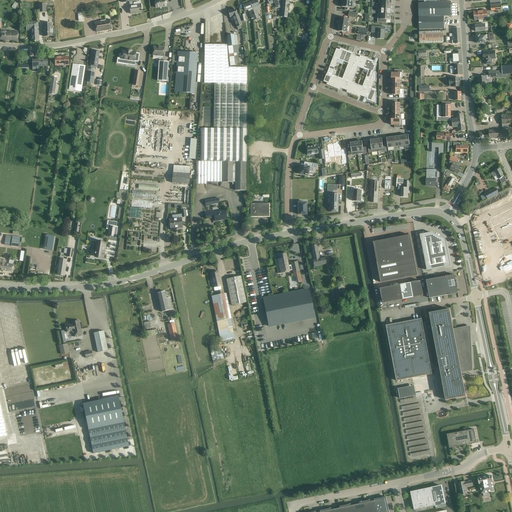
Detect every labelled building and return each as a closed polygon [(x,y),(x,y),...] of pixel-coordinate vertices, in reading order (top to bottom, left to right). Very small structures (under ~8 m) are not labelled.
[(257,0),(250,3),(254,14),(252,15),(253,18),(253,19),(254,20),(259,18),(258,16),(256,11),(260,9),(259,5),(258,5),(257,0)] [(267,0),(268,1),(269,4),(274,3),(275,6),(276,9),(280,8),(279,5),(278,1),(280,1),(279,0),(267,0)] [(282,0),(280,17),(287,18),(288,9),(289,9),(289,4),(288,4),(288,0),(282,0)] [(342,0),(342,7),(345,7),(345,10),(355,11),(355,7),(353,7),(353,1),(342,0)] [(436,0),(417,0),(418,1),(424,1),(424,2),(428,2),(428,3),(418,3),(419,30),(444,29),(444,16),(451,16),(451,1),(437,2),(436,0)] [(130,6),(130,9),(131,14),(141,13),(140,5),(140,3),(139,2),(134,3),(133,3),(134,6),(130,6)] [(250,3),(243,5),(244,10),(245,11),(247,10),(251,20),(253,19),(253,18),(252,15),(254,14),(250,3)] [(233,21),(234,21),(236,27),(237,27),(238,30),(241,29),(240,26),(242,25),(238,15),(237,15),(235,8),(227,11),(230,17),(232,20),(233,21)] [(479,12),(474,12),(474,20),(479,19),(479,23),(483,22),(483,19),(487,19),(487,18),(488,18),(488,15),(487,15),(486,11),(479,12)] [(378,19),(378,22),(386,23),(387,20),(391,20),(391,14),(381,14),(381,19),(378,19)] [(339,22),(338,24),(348,26),(349,19),(340,17),(340,22),(339,22)] [(110,19),(94,22),(96,32),(112,29),(110,19)] [(38,26),(38,21),(26,22),(26,28),(30,28),(31,41),(39,41),(39,36),(39,26),(38,26)] [(43,24),(43,31),(43,36),(52,36),(52,33),(53,33),(53,29),(52,29),(51,23),(43,24)] [(338,31),(347,32),(348,26),(338,24),(338,27),(339,27),(338,31)] [(372,26),(371,32),(378,33),(377,39),(384,39),(385,27),(372,26)] [(460,43),(459,28),(453,28),(453,33),(449,34),(449,37),(455,36),(455,41),(452,41),(452,44),(460,43)] [(443,42),(443,36),(443,30),(419,30),(419,42),(443,42)] [(0,34),(0,39),(17,41),(18,36),(18,32),(0,31),(0,34)] [(494,40),(493,33),(488,33),(489,35),(485,35),(485,36),(480,36),(480,35),(476,35),(477,39),(476,39),(476,43),(477,43),(485,42),(485,39),(490,39),(490,41),(494,40)] [(236,35),(227,36),(230,66),(237,65),(236,54),(239,53),(236,35)] [(246,84),(247,68),(245,68),(228,67),(227,45),(204,45),(204,83),(214,83),(214,128),(201,128),(201,161),(197,161),(196,184),(206,184),(206,182),(222,182),(235,182),(235,190),(245,190),(246,84)] [(153,55),(153,58),(163,59),(163,56),(164,47),(153,47),(153,55)] [(337,48),(330,65),(336,67),(338,59),(343,61),(347,51),(342,49),(342,50),(340,50),(337,48)] [(117,58),(116,64),(128,65),(135,66),(136,62),(138,62),(140,53),(136,53),(136,52),(132,51),(132,50),(125,49),(125,50),(122,50),(121,52),(121,54),(119,53),(119,58),(117,58)] [(91,66),(91,67),(97,68),(97,67),(99,51),(93,50),(91,66)] [(347,51),(343,61),(349,63),(346,71),(351,73),(357,56),(357,57),(357,56),(352,54),(352,53),(347,51)] [(483,52),(483,57),(484,60),(485,60),(485,64),(492,64),(492,59),(495,59),(495,51),(483,52)] [(174,93),(194,94),(195,84),(197,53),(177,52),(175,89),(174,93)] [(453,52),(454,64),(457,63),(457,64),(462,63),(461,52),(456,52),(453,52)] [(357,56),(351,73),(356,75),(358,67),(363,69),(367,59),(360,56),(360,57),(357,56),(357,57),(357,56)] [(55,57),(55,62),(55,66),(57,66),(57,67),(58,67),(58,66),(68,65),(68,57),(55,57)] [(47,58),(40,59),(40,67),(46,66),(46,71),(49,71),(49,66),(48,66),(47,58)] [(367,59),(363,69),(368,71),(366,78),(371,80),(374,71),(377,64),(374,63),(374,61),(367,59)] [(157,81),(167,81),(169,62),(159,61),(157,81)] [(73,65),(70,87),(82,89),(85,66),(73,65)] [(327,84),(333,87),(337,76),(333,75),(336,67),(330,65),(324,82),(327,83),(327,84)] [(454,66),(454,75),(462,74),(462,65),(454,66)] [(502,74),(511,73),(511,65),(502,66),(502,74)] [(391,78),(392,78),(400,78),(400,73),(402,73),(402,70),(395,70),(395,72),(391,72),(391,78)] [(87,71),(86,82),(87,82),(86,86),(88,86),(86,96),(91,97),(92,90),(91,90),(92,83),(93,83),(95,72),(87,71)] [(337,76),(333,87),(339,89),(339,87),(344,89),(351,73),(346,71),(343,79),(337,76)] [(371,80),(364,97),(369,99),(369,100),(376,103),(376,91),(369,89),(370,85),(373,85),(374,82),(376,82),(376,72),(374,71),(371,80)] [(479,76),(479,84),(486,84),(486,85),(492,85),(491,77),(496,77),(496,71),(488,71),(489,75),(486,76),(479,76)] [(351,73),(344,89),(349,91),(349,93),(354,95),(358,84),(353,82),(356,75),(351,73)] [(358,84),(354,95),(359,97),(359,95),(364,97),(371,80),(366,78),(363,86),(358,84)] [(452,87),(460,86),(460,78),(450,79),(450,86),(452,86),(452,87)] [(192,102),(192,111),(199,111),(199,104),(200,91),(197,91),(197,94),(197,99),(196,102),(192,102)] [(454,95),(455,101),(461,100),(461,92),(450,92),(451,95),(454,95)] [(442,117),(451,117),(451,104),(442,105),(442,117)] [(458,114),(455,114),(457,131),(460,131),(465,130),(463,113),(458,114)] [(508,125),(511,124),(511,114),(502,115),(502,130),(489,130),(489,138),(509,138),(508,125)] [(395,125),(395,128),(402,128),(402,125),(400,125),(400,119),(392,119),(391,119),(391,125),(395,125)] [(436,140),(452,141),(453,134),(437,132),(436,140)] [(408,135),(403,135),(404,146),(403,146),(404,149),(411,148),(410,144),(409,144),(408,135)] [(382,138),(376,139),(378,152),(387,151),(386,144),(383,145),(382,138)] [(371,146),(368,147),(369,153),(378,152),(376,139),(371,140),(371,146)] [(362,141),(356,142),(358,154),(367,153),(366,147),(363,148),(362,141)] [(351,149),(348,150),(349,156),(358,154),(356,142),(350,143),(351,149)] [(428,142),(427,149),(428,149),(428,152),(435,152),(435,147),(439,148),(439,156),(444,157),(444,142),(435,142),(428,142)] [(460,143),(454,143),(454,147),(457,147),(457,150),(460,150),(460,152),(463,152),(468,152),(468,145),(463,145),(460,145),(460,143)] [(316,146),(306,147),(307,155),(319,154),(320,160),(324,159),(323,154),(323,150),(319,150),(317,150),(316,146)] [(453,165),(451,170),(458,173),(461,167),(453,164),(454,162),(450,161),(449,163),(453,165)] [(298,169),(298,174),(304,175),(305,174),(308,175),(308,174),(312,175),(313,168),(316,168),(317,165),(309,163),(309,167),(301,165),(300,169),(298,169)] [(173,166),(173,173),(172,183),(189,184),(190,167),(173,166)] [(493,172),(491,173),(493,178),(494,177),(495,177),(497,176),(499,179),(501,183),(502,183),(507,181),(506,180),(503,173),(500,168),(493,172)] [(426,181),(426,186),(436,186),(436,177),(439,177),(439,173),(436,172),(436,169),(431,169),(427,169),(426,176),(426,177),(426,178),(426,181)] [(455,179),(451,176),(443,189),(448,192),(451,187),(450,186),(455,179)] [(379,182),(371,181),(370,196),(371,196),(370,202),(377,202),(379,182)] [(409,181),(406,181),(405,188),(401,188),(401,196),(407,197),(407,192),(409,192),(409,187),(409,181)] [(499,193),(496,188),(485,194),(488,199),(499,193)] [(354,190),(353,201),(361,202),(362,190),(354,190)] [(338,193),(326,193),(326,204),(329,204),(329,212),(338,212),(338,193)] [(511,197),(490,206),(496,220),(511,214),(511,210),(511,208),(511,207),(511,197)] [(132,199),(131,207),(152,208),(152,200),(132,199)] [(250,217),(269,217),(269,203),(250,203),(250,217)] [(173,219),(169,220),(170,223),(170,228),(174,228),(182,227),(182,222),(181,219),(182,217),(186,217),(186,216),(188,216),(187,211),(185,211),(185,210),(181,210),(182,214),(172,215),(173,219)] [(212,211),(204,212),(206,219),(214,217),(215,221),(227,219),(225,210),(213,212),(212,211)] [(501,230),(511,225),(511,214),(497,221),(501,230)] [(107,220),(106,229),(108,230),(107,236),(110,236),(110,237),(116,238),(118,227),(116,226),(117,222),(107,220)] [(432,233),(431,234),(431,232),(420,234),(427,271),(451,266),(446,241),(445,241),(445,240),(442,239),(442,238),(440,236),(439,237),(432,233)] [(45,234),(42,249),(52,251),(54,236),(45,234)] [(373,242),(381,282),(417,275),(410,235),(373,242)] [(11,246),(19,247),(20,237),(12,236),(11,246)] [(511,238),(504,242),(509,254),(501,257),(503,262),(511,259),(511,260),(511,238)] [(95,241),(93,250),(96,251),(95,256),(103,258),(104,254),(105,251),(104,251),(105,243),(95,241)] [(313,259),(314,267),(326,265),(324,257),(319,258),(317,245),(310,246),(313,259)] [(279,259),(275,260),(276,265),(278,273),(281,273),(284,272),(292,270),(293,272),(298,271),(296,261),(292,262),(292,264),(288,265),(286,253),(278,254),(279,259)] [(5,264),(6,261),(0,259),(0,269),(12,272),(13,265),(14,261),(9,260),(9,264),(5,264)] [(67,260),(59,259),(57,275),(64,276),(67,260)] [(211,273),(212,278),(214,287),(216,287),(217,290),(221,290),(221,286),(218,271),(211,273)] [(452,294),(457,293),(458,293),(457,288),(458,288),(457,279),(456,279),(455,275),(448,276),(448,275),(445,276),(426,280),(430,298),(449,295),(452,294)] [(231,306),(247,302),(241,276),(226,279),(231,306)] [(417,291),(418,296),(423,295),(421,281),(410,283),(412,292),(417,291)] [(400,284),(403,299),(408,298),(407,293),(412,292),(410,283),(400,284)] [(397,295),(398,300),(403,299),(400,284),(390,286),(392,296),(397,295)] [(380,288),(383,303),(388,302),(387,297),(392,296),(390,286),(380,288)] [(341,287),(334,289),(336,301),(343,299),(341,287)] [(273,297),(264,298),(269,326),(313,318),(308,290),(273,297)] [(157,293),(161,312),(172,309),(169,298),(166,299),(165,292),(157,293)] [(226,293),(211,295),(220,342),(234,339),(226,293)] [(423,323),(422,318),(386,325),(396,381),(432,374),(431,366),(439,364),(446,400),(466,396),(461,373),(472,371),(471,348),(452,349),(451,345),(449,345),(447,333),(454,332),(453,329),(450,309),(429,313),(431,321),(423,323)] [(81,329),(79,323),(79,321),(71,322),(71,324),(65,325),(66,332),(70,331),(73,333),(74,337),(81,335),(79,329),(81,329)] [(174,323),(168,325),(171,342),(178,340),(174,323)] [(454,332),(447,333),(449,345),(451,345),(452,349),(471,348),(470,329),(470,330),(468,330),(467,327),(468,327),(468,326),(453,329),(454,332)] [(64,331),(58,332),(61,344),(66,343),(65,339),(64,334),(64,331)] [(94,333),(98,353),(108,351),(104,331),(94,333)] [(61,355),(65,354),(69,353),(67,344),(59,345),(61,355)] [(211,350),(213,362),(217,362),(217,361),(218,360),(218,359),(220,359),(219,357),(223,356),(221,348),(211,350)] [(416,395),(414,386),(398,389),(400,398),(416,395)] [(118,396),(83,404),(88,430),(93,454),(129,446),(124,422),(118,396)] [(421,403),(401,407),(402,411),(422,407),(421,403)] [(422,409),(403,412),(403,417),(423,413),(422,409)] [(423,414),(403,418),(404,423),(424,419),(423,414)] [(424,420),(404,424),(405,428),(425,425),(424,420)] [(425,426),(406,430),(407,435),(426,431),(425,426)] [(447,434),(449,448),(476,443),(474,429),(447,434)] [(426,432),(407,436),(408,440),(427,437),(426,432)] [(427,438),(408,442),(409,446),(428,443),(427,438)] [(492,481),(491,476),(478,479),(480,484),(482,493),(483,493),(484,497),(489,496),(488,492),(494,490),(493,485),(493,484),(493,482),(492,483),(492,481)] [(460,495),(467,494),(464,482),(458,483),(460,495)] [(442,486),(431,488),(435,506),(445,504),(442,486)] [(431,488),(421,490),(425,508),(435,506),(431,488)] [(421,490),(411,492),(415,510),(425,508),(421,490)] [(376,509),(386,507),(386,505),(387,504),(386,497),(374,499),(376,509)] [(365,501),(366,511),(377,511),(376,509),(374,499),(374,501),(370,502),(370,500),(365,501)] [(355,505),(356,511),(366,511),(365,501),(360,502),(360,504),(355,505)]
